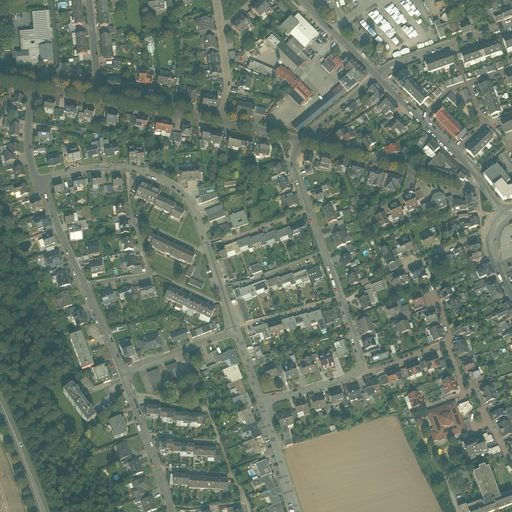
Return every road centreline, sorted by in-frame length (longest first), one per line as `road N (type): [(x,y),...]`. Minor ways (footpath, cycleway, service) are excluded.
road 1 (residential): [(358,374),(360,360),(295,170),(300,140)]
road 2 (residential): [(235,329),(188,199),(176,186),(125,169)]
road 3 (residential): [(479,181),(468,186),(300,140)]
road 4 (residential): [(83,285),(150,274),(125,169)]
road 5 (residential): [(121,373),(171,511)]
road 6 (residential): [(377,77),(393,63),(511,22)]
road 7 (residential): [(218,119),(93,95)]
road 8 (residential): [(121,373),(235,329)]
